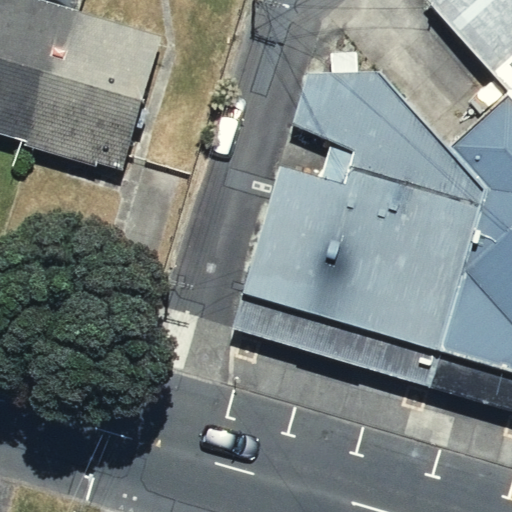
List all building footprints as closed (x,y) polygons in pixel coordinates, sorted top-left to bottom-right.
[(162,38),(33,0),(0,0),(0,132),(123,169),(162,38)] [(510,105),(511,107),(511,0),(435,0),(425,9),(491,84),(510,105)] [(244,292),(439,350),(489,203),(449,158),(382,84),(360,84),(359,58),(333,58),(333,86),(310,86),(294,138),(332,155),(323,188),(282,177),(244,292)] [(482,92),(501,113),(510,105),(491,84),(482,92)] [(489,203),(439,350),(511,371),(511,107),(510,105),(501,113),(449,158),(489,203)]
